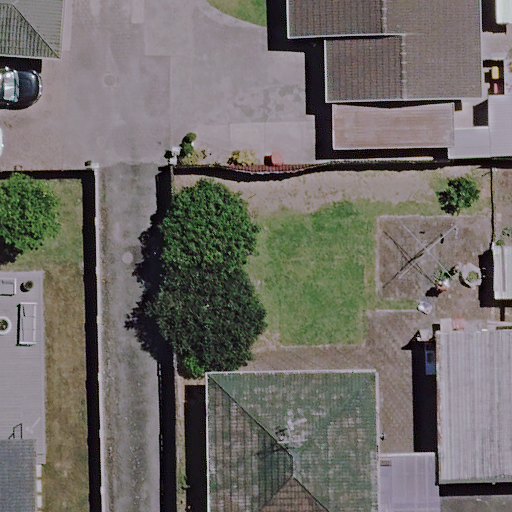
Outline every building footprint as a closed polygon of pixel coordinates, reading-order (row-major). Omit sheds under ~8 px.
[(0,0),(0,60),(63,62),(63,0),(0,0)] [(333,154),(444,157),(445,120),(468,121),(470,32),(511,32),(511,0),(290,0),(289,47),(335,48),(333,154)] [(511,333),(434,332),(432,485),(511,486),(511,333)] [(369,511),(374,388),(220,384),(216,511),(369,511)] [(36,511),(36,454),(0,454),(0,511),(36,511)]
